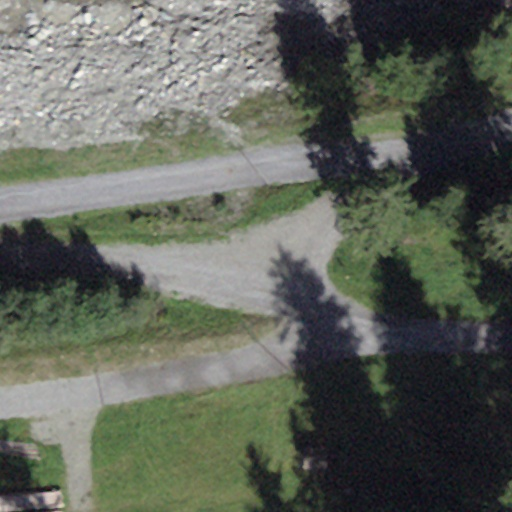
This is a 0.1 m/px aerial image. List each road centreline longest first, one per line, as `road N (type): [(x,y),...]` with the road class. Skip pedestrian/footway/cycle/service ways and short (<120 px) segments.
road 1 (track): [(0,209),(308,158),(511,114)]
road 2 (track): [(287,284),(292,328),(283,361),(273,392),(246,424),(128,483),(0,500)]
road 3 (track): [(0,242),(287,284)]
road 4 (track): [(451,130),(342,191),(297,244),(287,284)]
road 5 (track): [(511,301),(287,284)]
